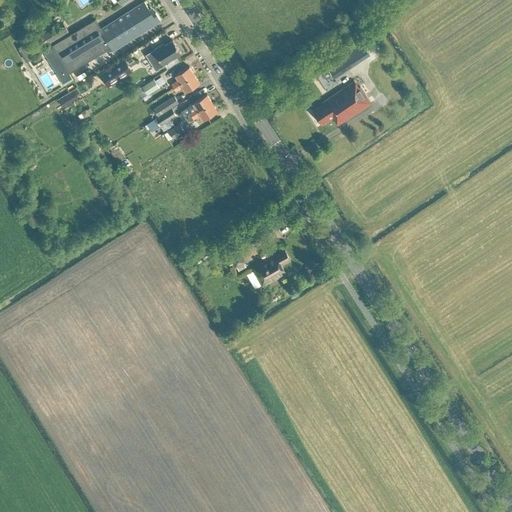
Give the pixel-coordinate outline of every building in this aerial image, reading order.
[(96,18),(52,44),(68,71),(111,46),(113,50),(158,23),(161,21),(156,12),(152,14),(145,1),(101,28),(96,18)] [(45,45),(69,31),(63,22),(39,35),(45,45)] [(163,63),(181,52),(173,39),(165,44),(164,41),(153,48),(154,49),(146,54),(156,70),(164,65),(163,63)] [(363,43),(327,66),(334,77),(370,53),(363,43)] [(132,70),(125,59),(102,73),(109,84),(132,70)] [(173,86),(194,73),(189,65),(175,74),(178,79),(171,83),(173,86)] [(194,73),(173,86),(176,90),(182,85),(185,90),(199,81),(194,73)] [(154,78),(136,89),(141,97),(147,93),(147,94),(159,86),(155,79),(154,78)] [(337,124),(370,102),(360,86),(358,87),(354,80),(322,101),(323,102),(312,109),(322,123),(332,116),(337,124)] [(84,81),(69,92),(74,98),(89,88),(84,81)] [(193,103),(181,110),(186,118),(191,114),(212,101),(207,93),(193,102),(193,103)] [(153,108),(157,115),(179,102),(174,95),(153,108)] [(191,114),(186,118),(188,121),(188,122),(194,118),(193,118),(200,113),(203,118),(217,109),(212,101),(191,114)] [(155,117),(160,125),(176,114),(172,107),(155,117)] [(86,108),(81,112),(84,117),(89,114),(86,108)] [(173,137),(185,130),(180,121),(168,129),(173,137)] [(168,129),(163,132),(169,140),(173,137),(168,129)] [(139,136),(134,139),(139,147),(144,144),(139,136)] [(125,156),(116,143),(108,148),(115,158),(117,161),(125,156)] [(247,260),(258,255),(253,244),(242,249),(247,260)] [(280,263),(289,258),(284,249),(275,254),(275,253),(251,266),(262,285),(285,272),(280,263)] [(240,251),(229,256),(235,268),(246,262),(240,251)] [(417,350),(420,357),(428,353),(425,347),(417,350)]
